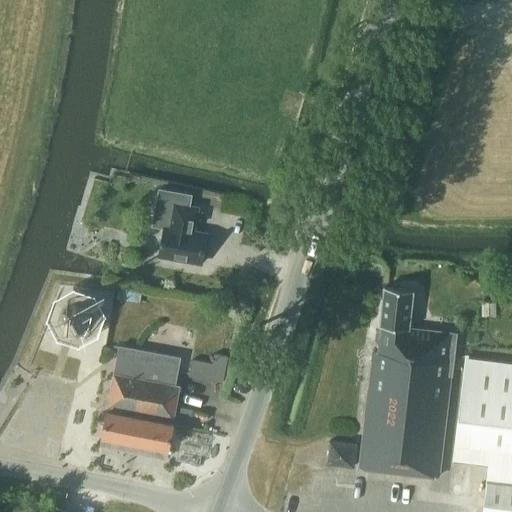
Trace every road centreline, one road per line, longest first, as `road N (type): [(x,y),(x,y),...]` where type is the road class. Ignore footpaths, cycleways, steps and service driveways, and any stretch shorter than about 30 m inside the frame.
road 1 (secondary): [(217,511),(385,0)]
road 2 (unclassified): [(191,511),(0,468)]
road 3 (track): [(511,10),(382,8)]
